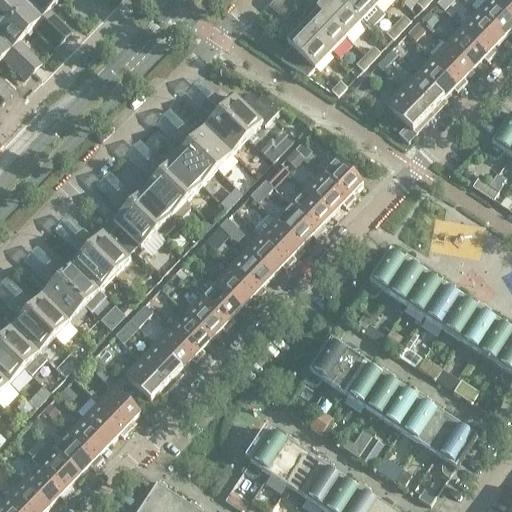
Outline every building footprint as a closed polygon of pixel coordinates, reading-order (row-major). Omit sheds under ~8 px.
[(16,0),(7,0),(0,8),(0,13),(25,38),(33,29),(36,32),(36,35),(55,53),(63,45),(16,0)] [(16,0),(63,45),(72,36),(53,18),(50,18),(47,16),(55,7),(47,0),(16,0)] [(277,0),(269,8),(284,22),(299,7),(291,0),(277,0)] [(361,25),(335,0),(331,0),(318,14),(346,40),(361,25)] [(335,0),(361,25),(370,34),(385,18),(376,9),(366,0),(335,0)] [(384,0),(366,0),(376,9),(384,0)] [(432,3),(428,0),(424,0),(418,6),(424,12),(432,3)] [(511,18),(492,0),(490,0),(477,15),(504,41),(511,34),(511,18)] [(511,0),(492,0),(511,18),(511,0)] [(446,15),(451,10),(443,1),(437,7),(446,15)] [(298,24),(304,29),(331,56),(346,40),(318,14),(311,7),(303,15),(304,17),(298,24)] [(0,43),(33,76),(41,67),(23,49),(19,50),(16,47),(25,38),(0,13),(0,43)] [(422,22),(431,31),(438,24),(429,15),(422,22)] [(477,15),(462,30),(493,60),(495,58),(491,54),(504,41),(477,15)] [(405,20),(396,29),(402,34),(410,26),(405,20)] [(331,56),(304,29),(288,45),(293,51),(281,63),(307,80),(331,56)] [(402,34),(396,29),(388,37),(394,43),(402,34)] [(493,60),(462,30),(447,46),(474,72),(481,65),(485,68),(493,60)] [(0,43),(0,63),(3,60),(6,63),(6,67),(25,85),(33,76),(0,43)] [(447,46),(432,61),(463,91),(468,86),(464,82),(474,72),(447,46)] [(375,51),(366,60),(372,65),(380,57),(375,51)] [(372,65),(366,60),(358,68),(364,74),(372,65)] [(386,60),(378,69),(386,77),(394,68),(386,60)] [(463,91),(432,61),(417,77),(448,107),(449,106),(445,102),(454,93),(458,96),(463,91)] [(417,77),(402,92),(433,122),(448,107),(417,77)] [(332,94),(338,100),(347,91),(341,85),(332,94)] [(0,104),(3,107),(11,99),(0,87),(0,104)] [(402,92),(386,109),(407,129),(399,138),(409,147),(433,122),(402,92)] [(262,99),(258,103),(256,100),(250,96),(241,105),(236,99),(227,108),(214,96),(207,103),(247,142),(262,127),(265,130),(283,112),(262,99)] [(213,123),(205,131),(232,158),(247,142),(207,103),(200,110),(213,123)] [(511,159),(511,158),(511,117),(492,147),(493,147),(486,157),(490,160),(494,161),(498,160),(502,157),(504,154),(511,159)] [(184,126),(177,134),(217,173),(232,158),(205,131),(197,139),(184,126)] [(183,153),(175,162),(202,189),(217,173),(177,134),(170,141),(183,153)] [(287,139),(266,160),(273,167),(294,145),(287,139)] [(302,146),(296,153),(306,162),(312,155),(302,146)] [(154,158),(147,165),(187,204),(202,189),(175,162),(167,170),(154,158)] [(336,160),(320,176),(351,206),(356,201),(353,198),(364,187),(336,160)] [(280,168),(287,174),(292,169),(285,162),(280,168)] [(153,185),(145,193),(176,224),(177,222),(181,223),(191,213),(190,209),(191,208),(187,204),(147,165),(140,172),(153,185)] [(288,175),(287,174),(280,168),(275,173),(283,180),(288,175)] [(305,192),(333,219),(343,208),(346,212),(351,206),(320,176),(305,192)] [(497,178),(489,189),(499,196),(507,184),(497,178)] [(473,189),(484,196),(489,189),(478,182),(473,189)] [(261,189),(268,197),(274,191),(266,183),(261,189)] [(117,196),(157,235),(161,239),(162,238),(166,239),(176,229),(175,224),(176,224),(145,193),(137,201),(124,189),(117,196)] [(489,189),(484,196),(494,203),(499,196),(489,189)] [(305,192),(290,207),(321,237),(326,232),(323,229),(333,219),(305,192)] [(119,229),(113,235),(136,257),(157,235),(117,196),(110,204),(123,216),(114,225),(119,229)] [(275,223),(303,250),(312,240),(316,243),(321,237),(290,207),(275,223)] [(228,223),(220,231),(229,240),(237,232),(228,223)] [(275,223),(260,238),(291,268),(297,263),(293,259),(303,250),(275,223)] [(82,233),(75,240),(115,279),(136,257),(113,235),(108,240),(104,236),(95,245),(82,233)] [(216,238),(208,246),(217,254),(224,246),(216,238)] [(245,254),(273,281),(283,270),(287,273),(291,268),(260,238),(245,254)] [(81,259),(72,268),(100,295),(115,279),(75,240),(68,247),(81,259)] [(370,286),(364,296),(366,297),(372,299),(376,298),(379,296),(381,293),(389,298),(413,261),(407,257),(404,261),(391,253),(370,285),(370,286)] [(245,254),(230,270),(261,300),(266,294),(263,291),(273,281),(245,254)] [(413,261),(389,298),(407,309),(428,277),(416,269),(419,265),(413,261)] [(52,264),(45,271),(85,310),(92,317),(107,301),(100,295),(72,268),(65,276),(52,264)] [(215,285),(243,312),(252,302),(256,305),(261,300),(230,270),(215,285)] [(70,326),(85,310),(45,271),(38,278),(51,291),(42,299),(70,326)] [(179,274),(170,283),(176,289),(184,280),(179,274)] [(428,277),(407,309),(425,321),(449,285),(443,281),(440,285),(428,277)] [(215,285),(200,301),(231,331),(236,326),(233,322),(243,312),(215,285)] [(449,285),(425,321),(443,333),(464,301),(452,293),(455,289),(449,285)] [(161,292),(153,300),(161,307),(168,299),(161,292)] [(22,295),(15,302),(55,341),(70,326),(42,299),(35,307),(22,295)] [(185,316),(212,343),(223,332),(226,336),(231,331),(200,301),(185,316)] [(464,301),(443,333),(461,345),(485,309),(479,305),(476,309),(464,301)] [(40,357),(55,341),(15,302),(8,309),(21,321),(12,330),(40,357)] [(114,333),(127,317),(116,308),(103,323),(114,333)] [(145,309),(139,315),(148,323),(154,317),(145,309)] [(485,309),(461,345),(479,357),(500,325),(489,317),(491,313),(485,309)] [(185,316),(170,332),(201,362),(206,357),(202,353),(212,343),(185,316)] [(131,323),(133,326),(139,331),(144,325),(136,318),(131,323)] [(358,326),(366,331),(371,324),(363,319),(358,326)] [(511,332),(500,325),(479,357),(497,369),(511,346),(511,332)] [(139,331),(133,326),(127,332),(133,338),(139,331)] [(0,333),(0,348),(25,373),(32,380),(47,364),(40,357),(12,330),(5,338),(0,333)] [(155,347),(186,377),(187,376),(183,373),(192,364),(196,367),(201,362),(170,332),(155,347)] [(404,340),(392,333),(384,346),(396,353),(404,340)] [(311,376),(304,386),(306,387),(312,390),(316,389),(320,386),(322,383),(329,388),(353,352),(347,348),(345,352),(332,343),(310,375),(311,376)] [(511,346),(497,369),(505,373),(502,376),(501,380),(502,385),(509,391),(511,386),(511,346)] [(155,347),(140,363),(171,393),(186,377),(155,347)] [(424,363),(431,352),(424,347),(417,358),(424,363)] [(0,378),(10,388),(25,373),(0,348),(0,378)] [(353,352),(329,388),(347,400),(369,368),(357,360),(359,356),(353,352)] [(140,363),(119,385),(137,402),(142,397),(155,409),(171,393),(140,363)] [(369,368),(347,400),(365,412),(389,376),(383,372),(381,376),(369,368)] [(389,376),(365,412),(384,424),(405,391),(393,384),(395,380),(389,376)] [(0,403),(1,404),(11,394),(9,389),(10,388),(0,378),(0,403)] [(455,395),(461,386),(448,378),(443,387),(455,395)] [(119,385),(98,406),(129,436),(134,431),(131,427),(141,417),(132,408),(137,402),(119,385)] [(462,385),(461,386),(455,395),(466,402),(472,392),(462,385)] [(67,389),(59,398),(69,408),(77,399),(67,389)] [(405,391),(384,424),(402,435),(425,399),(419,395),(417,399),(405,391)] [(425,399),(402,435),(420,447),(441,415),(429,407),(432,403),(425,399)] [(488,403),(482,413),(491,418),(497,408),(488,403)] [(98,406),(83,422),(111,448),(121,438),(124,441),(129,436),(98,406)] [(50,407),(44,413),(53,423),(60,416),(50,407)] [(311,431),(322,439),(333,423),(322,415),(311,431)] [(441,415),(420,447),(438,459),(461,423),(455,419),(453,423),(441,415)] [(83,422),(68,437),(99,467),(104,462),(101,459),(111,448),(83,422)] [(461,423),(438,459),(445,464),(443,467),(441,471),(442,475),(449,481),(456,471),(456,472),(478,440),(465,431),(468,427),(461,423)] [(328,431),(323,438),(332,443),(336,436),(328,431)] [(262,473),(270,478),(294,442),(288,438),(285,442),(272,434),(251,466),(245,476),(247,478),(252,480),(257,479),(260,476),(262,473)] [(358,462),(372,441),(364,436),(355,449),(346,443),(341,451),(358,462)] [(68,437),(53,453),(81,480),(90,469),(94,473),(99,467),(68,437)] [(372,441),(358,462),(359,462),(370,469),(373,465),(372,465),(375,461),(371,458),(378,448),(372,444),(374,442),(372,441)] [(300,446),(294,442),(270,478),(288,490),(309,458),(297,450),(300,446)] [(32,462),(38,468),(69,498),(75,493),(71,489),(81,480),(53,453),(47,447),(32,462)] [(288,490),(306,502),(330,466),(324,462),(321,466),(309,458),(288,490)] [(396,484),(403,472),(385,460),(377,473),(395,485),(396,484)] [(336,470),(330,466),(306,502),(320,511),(325,511),(345,482),(333,474),(336,470)] [(38,468),(23,484),(50,511),(61,500),(64,503),(69,498),(38,468)] [(412,479),(403,472),(396,484),(404,490),(412,479)] [(325,511),(351,511),(366,490),(360,486),(357,490),(345,482),(325,511)] [(23,484),(8,500),(20,511),(49,511),(50,511),(23,484)] [(161,485),(158,489),(142,511),(169,511),(177,501),(165,493),(167,489),(161,485)] [(372,494),(366,490),(351,511),(377,511),(381,506),(369,498),(372,494)] [(246,511),(249,507),(243,503),(232,496),(227,505),(238,511),(246,511)] [(20,511),(8,500),(0,507),(0,511),(20,511)] [(177,501),(169,511),(195,511),(197,509),(191,505),(189,509),(177,501)]
